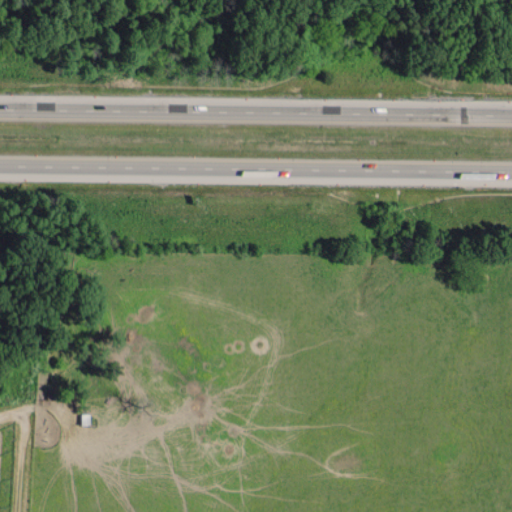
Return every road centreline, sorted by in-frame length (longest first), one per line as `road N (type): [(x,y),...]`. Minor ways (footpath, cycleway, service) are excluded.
road 1 (motorway): [(511,111),(0,106)]
road 2 (motorway): [(0,162),(511,166)]
